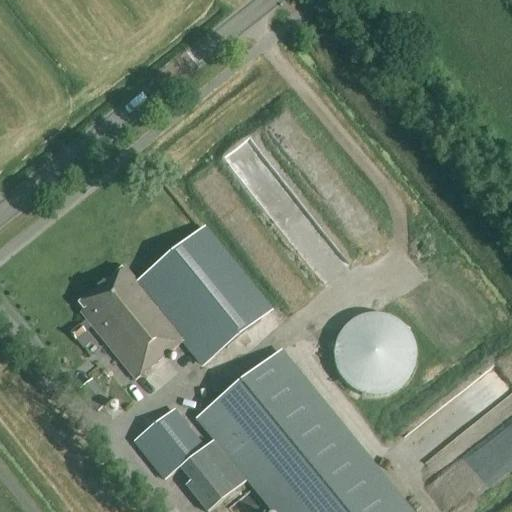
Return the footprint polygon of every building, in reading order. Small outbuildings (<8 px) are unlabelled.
[(205,235),(140,289),(184,342),(206,370),(272,316),(205,235)] [(140,289),(124,269),(78,307),(82,312),(79,315),(86,323),(70,334),(75,341),(92,330),(134,382),(184,342),(140,289)] [(460,344),(478,315),(461,305),(443,333),(460,344)] [(333,352),(332,361),(334,369),(336,377),(341,384),(347,390),(354,394),(361,398),(369,399),(378,399),(386,397),(394,394),(400,389),(406,383),(411,376),(413,368),(415,360),(414,352),(412,344),(408,336),(403,330),(397,324),(389,320),(381,318),(373,317),(365,318),(357,321),(350,325),(343,330),(338,337),(335,344),(333,352)] [(273,511),(405,511),(276,354),(197,419),(273,511)] [(109,405),(91,382),(78,392),(97,415),(109,405)] [(135,444),(165,482),(203,452),(173,414),(135,444)] [(204,511),(211,511),(245,485),(213,444),(200,455),(175,475),(204,511)]
